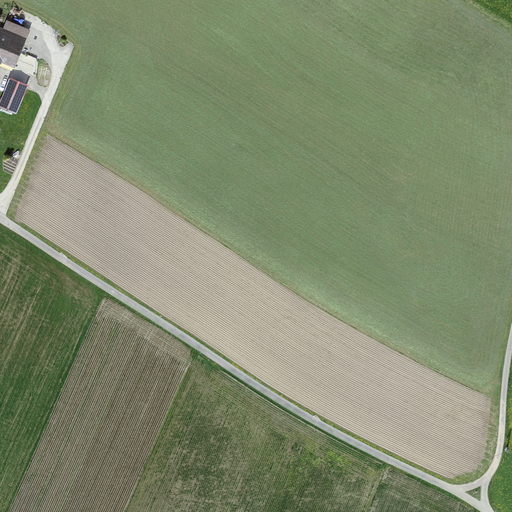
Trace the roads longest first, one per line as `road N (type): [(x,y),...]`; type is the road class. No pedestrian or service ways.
road 1 (unclassified): [(0,218),(291,407),(451,489)]
road 2 (unclassified): [(487,477),(499,451),(511,334)]
